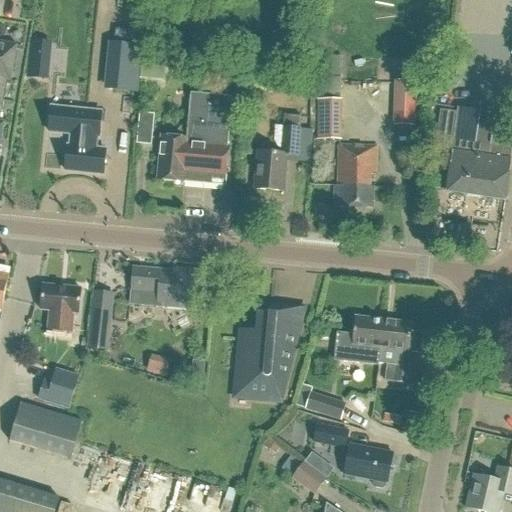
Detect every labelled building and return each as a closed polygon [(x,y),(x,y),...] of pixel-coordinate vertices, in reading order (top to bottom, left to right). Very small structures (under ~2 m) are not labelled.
[(0,43),(0,142),(3,124),(0,123),(0,109),(5,82),(10,82),(16,46),(0,43)] [(141,47),(117,44),(112,91),(137,94),(141,47)] [(321,78),(344,79),(345,58),(321,57),(321,78)] [(321,79),(322,95),(332,94),(332,79),(321,79)] [(394,82),(393,126),(415,126),(416,83),(394,82)] [(227,147),(230,119),(232,98),(190,95),(186,140),(162,138),(158,181),(184,183),(185,173),(226,176),(229,148),(227,147)] [(318,100),(317,141),(340,141),(341,101),(318,100)] [(51,106),(48,132),(70,134),(69,146),(68,146),(66,172),(103,175),(106,150),(97,150),(98,140),(100,140),(103,111),(51,106)] [(440,111),(434,149),(453,152),(447,193),(506,202),(511,161),(509,161),(511,149),(511,148),(511,117),(495,115),(495,117),(480,115),(480,113),(460,110),(459,114),(440,111)] [(151,146),(154,115),(140,114),(138,145),(151,146)] [(298,157),(300,130),(301,118),(284,116),(283,128),(281,155),(259,153),(256,190),(283,192),(286,156),(298,157)] [(376,175),(377,147),(339,146),(338,186),(335,186),(334,208),(372,209),(373,187),(370,187),(370,175),(376,175)] [(174,274),(161,273),(161,271),(134,268),(131,304),(202,311),(206,272),(174,269),(174,274)] [(79,315),(81,289),(44,285),(41,311),(50,312),(48,330),(72,332),(73,322),(68,322),(69,314),(79,315)] [(279,401),(304,307),(302,307),(302,310),(269,307),(269,314),(257,313),(255,331),(242,330),(236,394),(251,395),(250,399),(279,401)] [(138,329),(184,327),(183,314),(138,316),(138,329)] [(334,361),(351,363),(378,367),(378,364),(379,364),(384,321),(355,318),(353,336),(337,334),(334,361)] [(384,321),(379,364),(387,365),(385,382),(407,384),(411,353),(420,354),(422,334),(410,333),(411,325),(384,321)] [(108,353),(111,325),(92,323),(89,351),(108,353)] [(170,361),(152,356),(147,373),(166,378),(170,361)] [(70,409),(80,378),(57,371),(53,384),(45,382),(40,399),(70,409)] [(310,394),(305,411),(340,422),(345,405),(310,394)] [(21,404),(10,441),(70,460),(82,423),(21,404)] [(425,417),(409,413),(405,429),(421,432),(425,417)] [(399,426),(401,418),(384,414),(382,422),(399,426)] [(317,426),(313,442),(345,449),(349,432),(317,426)] [(269,440),(264,447),(275,454),(279,448),(269,440)] [(392,468),(395,467),(396,460),(394,458),(392,457),(392,454),(350,446),(344,476),(373,481),(373,485),(375,488),(382,490),(385,487),(386,484),(387,484),(390,467),(392,468)] [(311,454),(304,464),(312,469),(319,460),(311,454)] [(282,470),(293,477),(292,479),(314,495),(325,480),(303,464),(302,465),(291,457),(282,470)] [(466,510),(475,511),(500,511),(505,495),(511,496),(511,470),(499,468),(496,480),(474,475),(466,510)] [(113,496),(119,473),(104,469),(101,481),(103,481),(100,492),(113,496)] [(0,511),(56,511),(60,500),(0,481),(0,511)]
